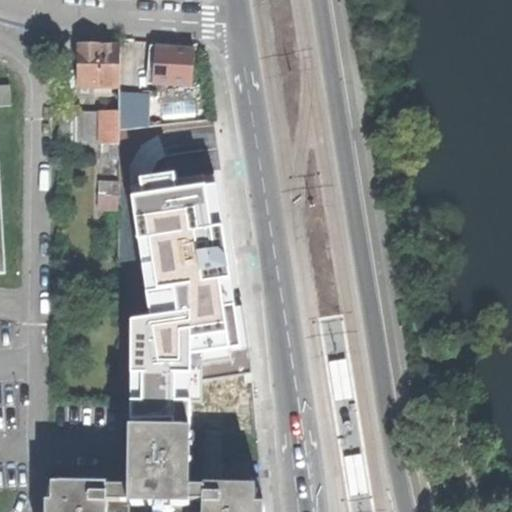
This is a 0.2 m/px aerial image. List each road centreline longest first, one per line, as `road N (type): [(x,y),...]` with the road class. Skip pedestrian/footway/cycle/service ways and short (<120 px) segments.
road 1 (primary): [(408,511),(322,0)]
road 2 (primary): [(241,25),(306,511)]
road 3 (residential): [(19,0),(116,21),(241,25)]
